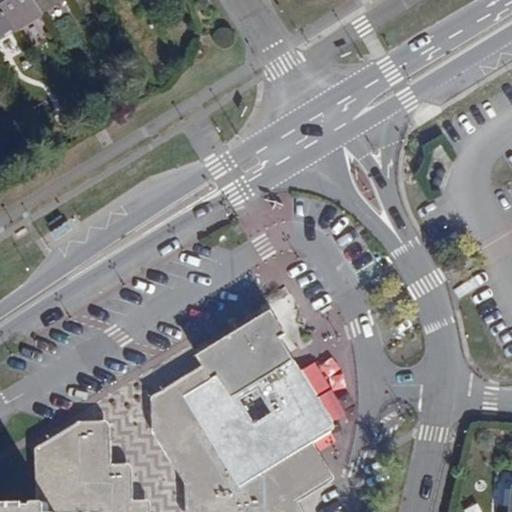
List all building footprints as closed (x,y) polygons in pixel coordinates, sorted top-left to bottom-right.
[(0,0),(0,34),(17,24),(1,0),(0,0)] [(1,0),(17,24),(18,27),(44,11),(42,8),(37,0),(1,0)] [(37,0),(42,8),(56,0),(37,0)] [(197,349),(202,357),(147,392),(148,413),(172,452),(235,412),(220,388),(246,372),(275,353),(279,351),(280,350),(255,311),(197,349)] [(246,372),(251,381),(280,362),(275,353),(246,372)] [(288,511),(298,506),(286,486),(317,467),(298,438),(303,434),(318,425),(280,362),(251,381),(267,406),(242,422),(186,457),(188,507),(206,506),(205,511),(288,511)] [(178,461),(186,457),(242,422),(235,412),(172,452),(178,461)] [(44,504),(44,511),(63,511),(83,511),(138,511),(138,501),(122,501),(119,462),(104,462),(102,424),(78,425),(38,453),(43,504),(44,504)]
